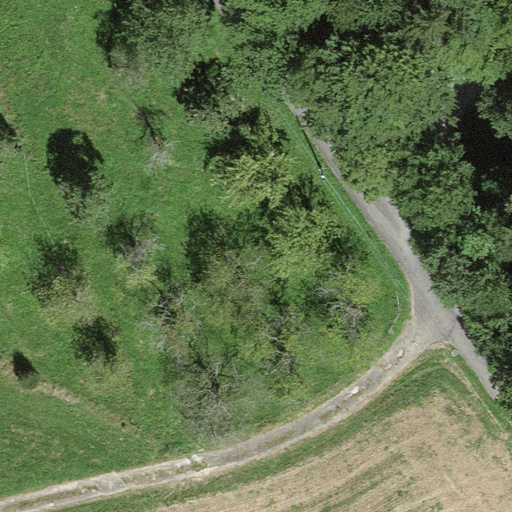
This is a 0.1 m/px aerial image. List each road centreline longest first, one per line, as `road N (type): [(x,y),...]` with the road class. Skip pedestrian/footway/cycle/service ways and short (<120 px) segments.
road 1 (track): [(0,507),(305,422),(403,350),(443,302)]
road 2 (residential): [(511,393),(240,0)]
road 3 (track): [(393,216),(430,120),(496,31),(511,23)]
